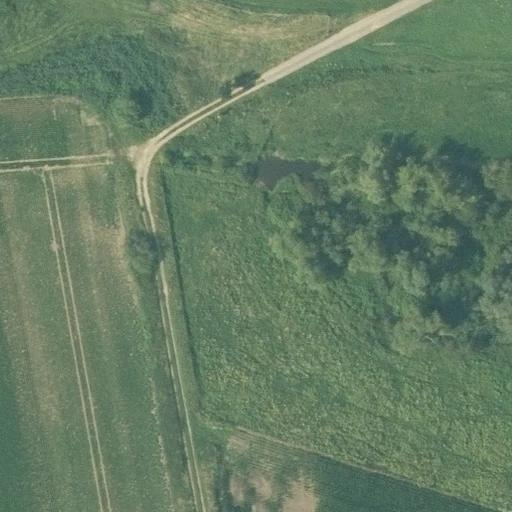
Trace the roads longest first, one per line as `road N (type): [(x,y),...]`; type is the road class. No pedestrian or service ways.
road 1 (track): [(198,511),(137,178),(143,154),(162,137),(262,80)]
road 2 (unclassified): [(262,80),(415,0)]
